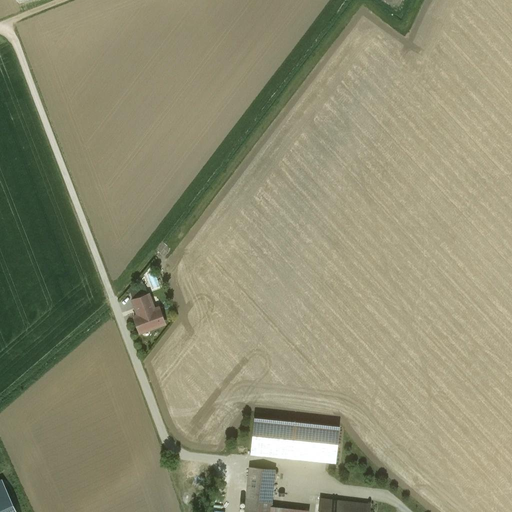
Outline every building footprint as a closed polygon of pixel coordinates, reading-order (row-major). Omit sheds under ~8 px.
[(150,311),(154,309),(148,294),(132,300),(138,315),(139,315),(140,311),(149,308),(150,311)] [(138,315),(134,317),(140,332),(162,324),(156,309),(154,309),(150,311),(149,308),(140,311),(139,315),(138,315)] [(339,426),(254,417),(251,452),(335,461),(339,426)] [(270,511),(274,470),(249,467),(244,511),(270,511)] [(0,511),(15,511),(1,481),(0,481),(0,511)] [(346,501),(320,498),(318,511),(369,511),(370,504),(346,502),(346,501)]
